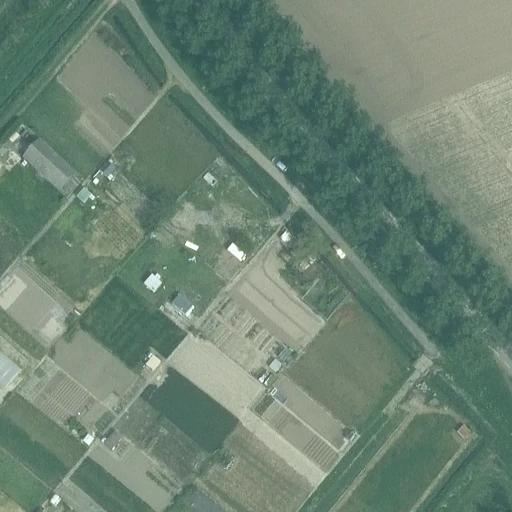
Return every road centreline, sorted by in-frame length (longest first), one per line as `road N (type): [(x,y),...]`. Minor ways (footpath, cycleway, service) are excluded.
road 1 (tertiary): [(511,360),(381,218),(201,0)]
road 2 (track): [(428,350),(308,208),(180,78),(126,0)]
road 3 (track): [(0,126),(111,0)]
